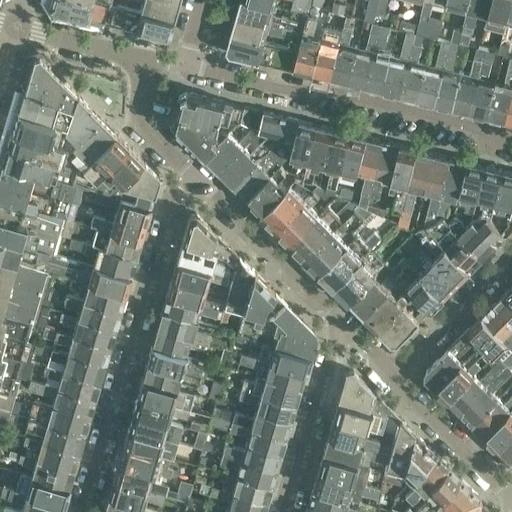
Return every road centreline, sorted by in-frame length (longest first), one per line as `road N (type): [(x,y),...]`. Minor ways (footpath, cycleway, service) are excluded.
road 1 (residential): [(85,511),(176,200),(196,180)]
road 2 (residential): [(511,154),(186,67)]
road 3 (residential): [(330,318),(276,511)]
road 4 (residential): [(196,180),(330,318)]
road 5 (residential): [(389,375),(511,254)]
road 6 (residential): [(389,375),(511,494)]
road 7 (residential): [(153,59),(139,122),(196,180)]
road 8 (residential): [(153,59),(15,26)]
